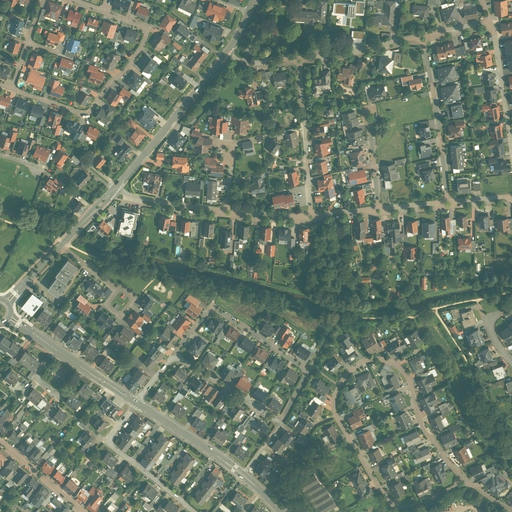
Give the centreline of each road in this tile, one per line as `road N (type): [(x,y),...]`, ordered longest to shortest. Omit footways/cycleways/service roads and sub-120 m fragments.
road 1 (residential): [(174,355),(216,309),(306,371),(280,422)]
road 2 (residential): [(12,88),(79,111),(92,107),(146,33),(102,11)]
road 3 (residential): [(339,385),(333,410),(388,502),(412,507),(464,481)]
road 4 (residential): [(464,481),(426,434),(401,370),(367,360),(339,385)]
road 5 (tertiary): [(226,53),(114,188)]
road 6 (residential): [(422,35),(447,202)]
road 7 (residential): [(299,57),(310,215)]
road 8 (tertiary): [(136,402),(9,317)]
road 9 (residential): [(490,22),(511,147)]
road 10 (residential): [(280,422),(174,355)]
road 11 (residential): [(299,57),(422,35)]
